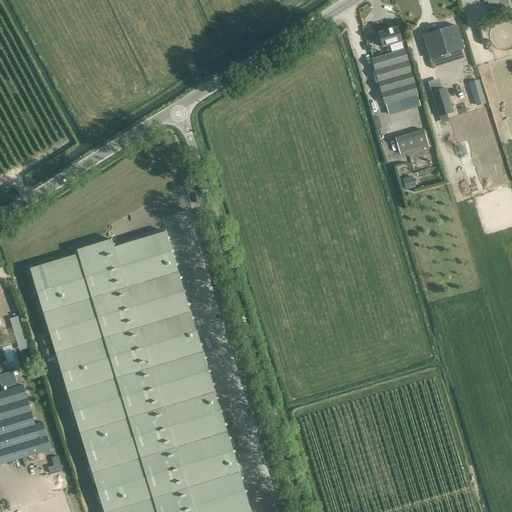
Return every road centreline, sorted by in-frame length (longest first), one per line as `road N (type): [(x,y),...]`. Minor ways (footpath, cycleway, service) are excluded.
road 1 (unclassified): [(303,511),(177,107)]
road 2 (unclassified): [(0,216),(177,107)]
road 3 (unclassified): [(177,107),(355,0)]
